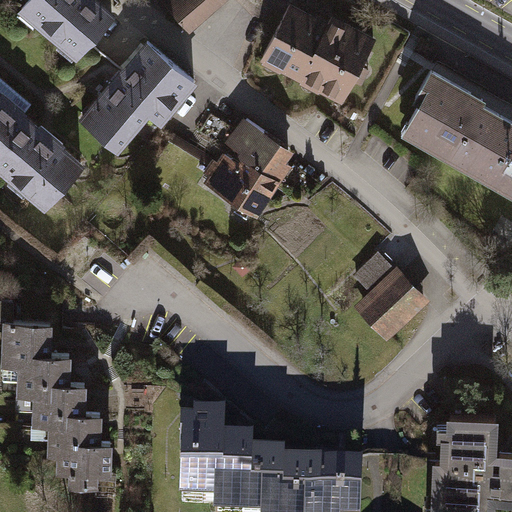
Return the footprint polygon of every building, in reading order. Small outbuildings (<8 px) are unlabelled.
[(115,12),(101,0),(24,0),(16,10),(74,60),(115,12)] [(227,0),(161,0),(190,32),(227,0)] [(328,20),(290,0),(289,0),(259,59),(341,102),(376,35),(333,12),(328,20)] [(198,80),(145,35),(76,117),(117,151),(149,113),(161,124),(198,80)] [(486,96),(433,66),(415,98),(421,101),(404,131),(511,191),(511,117),(483,101),(486,96)] [(85,162),(0,91),(0,173),(44,210),(85,162)] [(297,148),(244,112),(225,139),(240,149),(238,154),(242,156),(238,162),(223,152),(217,161),(213,158),(203,172),(208,175),(203,181),(258,217),(295,163),(289,159),(297,148)] [(431,299),(398,264),(395,267),(378,250),(352,274),(368,290),(352,305),(386,341),(431,299)] [(52,320),(1,319),(0,347),(0,381),(15,382),(15,410),(31,411),(30,439),(46,440),(46,456),(56,456),(56,472),(68,473),(68,486),(97,487),(97,476),(110,476),(111,442),(100,441),(101,412),(85,412),(86,382),(70,382),(71,352),(51,352),(52,320)] [(193,420),(180,419),(180,438),(181,438),(179,504),(213,506),(212,511),(362,511),(364,468),(285,465),(285,455),(253,454),(254,441),(225,439),(226,412),(194,411),(193,420)] [(500,416),(447,414),(447,423),(438,423),(438,437),(441,437),(441,459),(433,459),(431,509),(427,508),(426,511),(496,511),(497,502),(511,503),(511,449),(498,449),(500,416)]
